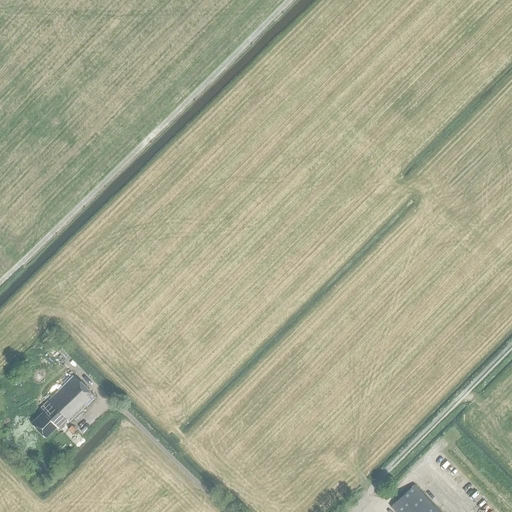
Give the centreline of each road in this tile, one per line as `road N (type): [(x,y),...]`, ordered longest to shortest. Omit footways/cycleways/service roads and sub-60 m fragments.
road 1 (track): [(373,487),(511,342)]
road 2 (track): [(226,511),(114,401)]
